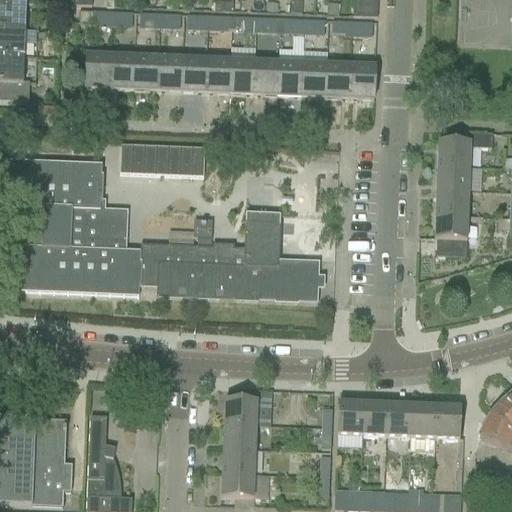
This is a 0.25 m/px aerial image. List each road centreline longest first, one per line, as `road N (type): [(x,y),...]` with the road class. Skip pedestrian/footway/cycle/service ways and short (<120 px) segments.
road 1 (unclassified): [(378,367),(398,0)]
road 2 (tertiary): [(183,364),(378,367)]
road 3 (tertiary): [(0,349),(183,364)]
road 4 (unclassified): [(178,511),(183,364)]
road 5 (tertiary): [(378,367),(439,365),(511,346)]
